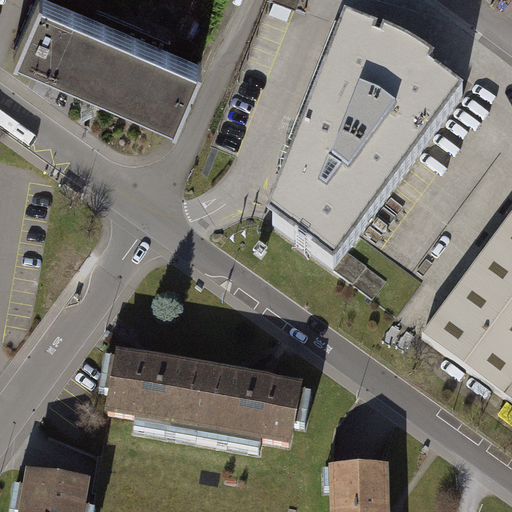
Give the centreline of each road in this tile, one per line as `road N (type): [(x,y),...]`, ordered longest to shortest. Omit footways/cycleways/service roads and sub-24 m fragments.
road 1 (residential): [(157,220),(511,479)]
road 2 (residential): [(157,220),(0,436)]
road 3 (residential): [(0,106),(157,220)]
